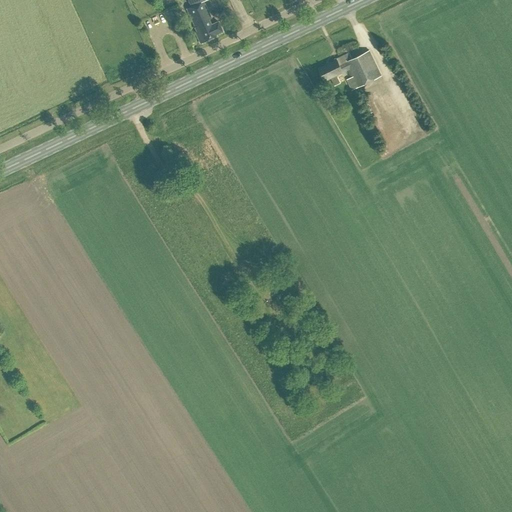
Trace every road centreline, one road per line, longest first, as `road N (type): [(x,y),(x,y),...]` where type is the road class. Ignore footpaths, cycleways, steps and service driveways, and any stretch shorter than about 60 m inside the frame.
road 1 (primary): [(0,170),(362,0)]
road 2 (unclassified): [(313,0),(0,148)]
road 3 (track): [(135,120),(261,294)]
